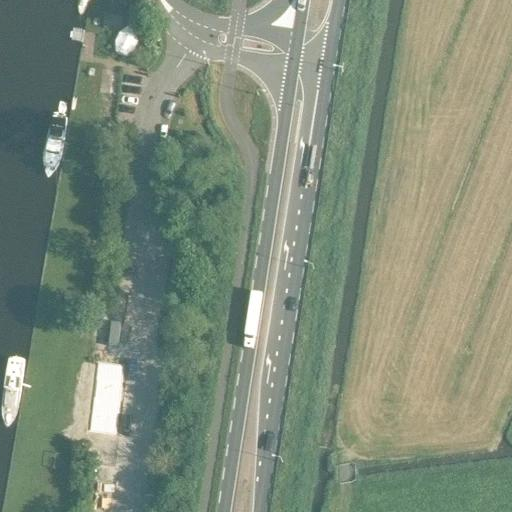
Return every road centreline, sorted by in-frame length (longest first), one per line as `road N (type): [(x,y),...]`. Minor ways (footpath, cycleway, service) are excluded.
road 1 (primary): [(256,511),(329,51)]
road 2 (primary): [(293,64),(222,511)]
